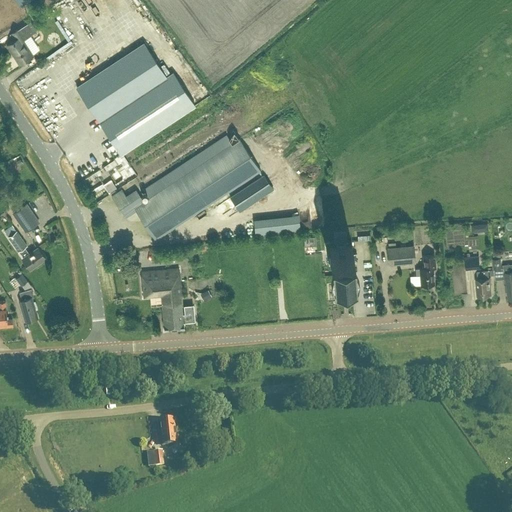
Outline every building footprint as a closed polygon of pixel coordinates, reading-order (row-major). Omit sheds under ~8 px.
[(59,0),(54,7),(59,11),(64,5),(59,0)] [(19,63),(32,54),(23,39),(24,38),(24,37),(35,30),(29,21),(18,29),(18,28),(11,33),(15,38),(6,44),(19,63)] [(121,153),(194,104),(173,72),(166,76),(144,41),(76,85),(121,153)] [(260,170),(239,138),(144,200),(136,188),(124,196),(120,190),(110,197),(124,218),(134,211),(153,240),(260,170)] [(142,182),(136,168),(139,167),(137,161),(124,167),(127,174),(132,187),(142,182)] [(230,196),(239,211),(273,188),(263,174),(230,196)] [(25,230),(38,221),(26,203),(13,213),(25,230)] [(256,233),(300,227),(298,212),(254,217),(256,233)] [(29,267),(44,257),(37,247),(29,253),(25,246),(26,245),(16,230),(8,236),(18,250),(23,257),(23,258),(29,267)] [(329,272),(354,270),(352,244),(327,247),(329,272)] [(389,263),(415,261),(413,245),(387,247),(389,263)] [(475,263),(474,253),(460,254),(460,264),(475,263)] [(434,283),(432,267),(435,267),(434,254),(423,255),(424,267),(419,267),(420,284),(434,283)] [(507,298),(511,297),(511,264),(503,265),(505,290),(507,290),(507,298)] [(161,294),(162,312),(182,310),(179,267),(142,271),(144,296),(161,294)] [(478,295),(491,294),(489,276),(488,276),(488,269),(477,270),(478,277),(476,277),(478,295)] [(419,271),(411,272),(411,281),(420,280),(419,271)] [(15,278),(21,286),(27,281),(21,273),(15,278)] [(20,291),(22,298),(19,299),(25,320),(38,316),(35,307),(37,307),(35,300),(33,300),(31,296),(33,296),(31,288),(20,291)] [(210,290),(202,294),(206,300),(213,296),(210,290)] [(0,325),(13,325),(12,318),(7,319),(6,308),(5,308),(5,301),(0,301),(0,325)] [(193,305),(185,305),(184,305),(185,313),(183,313),(182,310),(162,312),(164,327),(183,325),(183,321),(194,320),(193,305)] [(174,437),(176,437),(175,429),(174,429),(173,420),(159,422),(160,433),(159,433),(160,437),(161,437),(161,439),(162,446),(175,444),(174,437)] [(147,468),(163,466),(161,452),(146,453),(147,468)]
